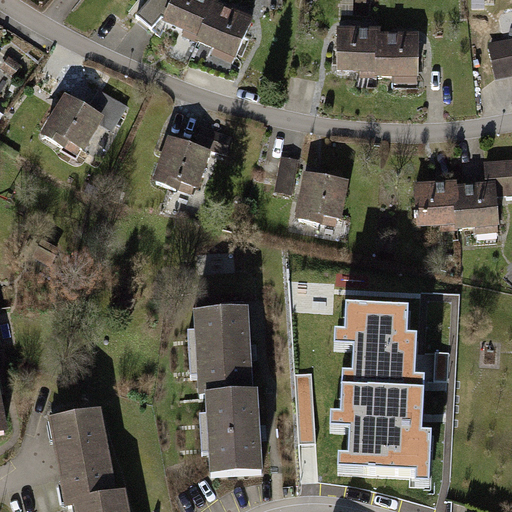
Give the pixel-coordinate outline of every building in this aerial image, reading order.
[(163,24),(165,25),(162,32),(198,47),(214,10),(216,6),(202,0),(176,0),(173,6),(156,0),(155,0),(138,24),(153,36),(163,24)] [(196,52),(235,68),(253,27),(214,10),(198,47),(196,52)] [(379,39),(341,38),(340,84),(379,84),(379,44),(379,39)] [(511,83),(511,42),(488,48),(496,87),(511,83)] [(379,88),(421,89),(422,44),(379,44),(379,84),(379,88)] [(89,164),(108,128),(65,106),(47,141),(89,164)] [(212,161),(169,148),(156,189),(199,202),(212,161)] [(281,163),(275,201),(294,204),(300,166),(281,163)] [(511,167),(484,170),(486,192),(454,195),(458,235),(458,240),(501,236),(498,203),(511,201),(511,167)] [(306,182),(297,226),(341,235),(350,191),(306,182)] [(454,190),(415,194),(419,239),(458,235),(454,195),(454,190)] [(407,341),(408,315),(348,313),(347,339),(337,338),(336,351),(355,352),(353,380),(343,379),(341,419),(332,419),(331,433),(351,434),(350,461),(340,461),(340,474),(414,477),(414,487),(430,488),(432,437),(423,436),(425,381),(415,381),(417,342),(407,341)] [(196,319),(201,401),(210,400),(254,398),(249,316),(196,319)] [(210,400),(215,482),(268,479),(263,397),(254,398),(210,400)] [(0,443),(8,442),(0,401),(0,443)] [(49,424),(66,510),(75,508),(118,500),(101,414),(49,424)] [(75,508),(75,511),(129,511),(127,498),(118,500),(75,508)]
